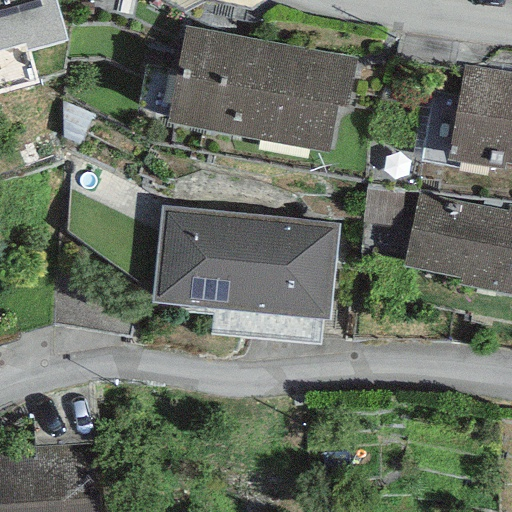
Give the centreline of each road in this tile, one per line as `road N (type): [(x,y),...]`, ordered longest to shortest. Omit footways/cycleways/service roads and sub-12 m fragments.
road 1 (unclassified): [(0,395),(121,364),(511,385)]
road 2 (unclassified): [(511,28),(349,0)]
